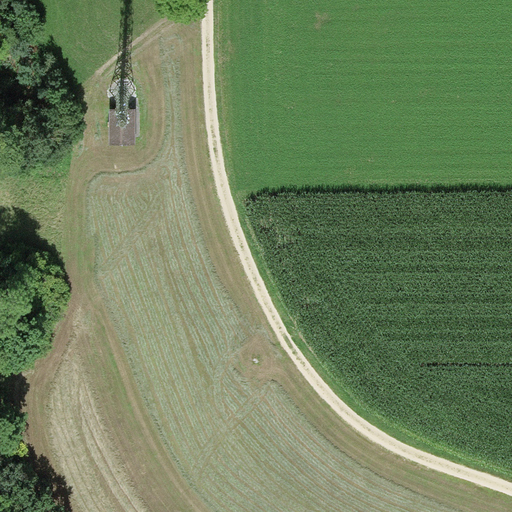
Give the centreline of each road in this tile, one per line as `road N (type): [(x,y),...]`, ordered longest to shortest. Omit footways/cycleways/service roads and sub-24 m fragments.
road 1 (track): [(205,0),(216,173),(272,325),(350,420),(395,448),(511,494)]
road 2 (track): [(94,110),(106,67),(201,0)]
